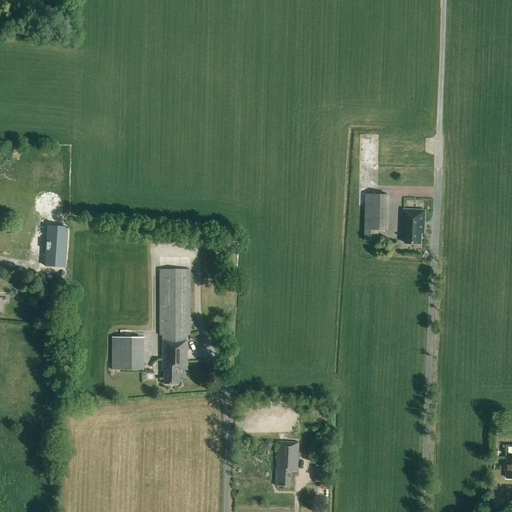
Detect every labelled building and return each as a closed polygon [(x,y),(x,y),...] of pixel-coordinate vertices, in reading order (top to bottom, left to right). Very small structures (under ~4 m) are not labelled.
[(366,194),(365,230),(365,241),(377,242),(378,230),(387,231),(387,195),(366,194)] [(424,233),(425,211),(404,210),(403,233),(406,233),(405,244),(421,244),(421,233),(424,233)] [(68,227),(48,227),(46,267),(66,267),(68,227)] [(159,335),(162,335),(162,336),(162,370),(163,370),(163,384),(179,385),(179,370),(187,370),(187,335),(190,335),(190,270),(159,270),(159,335)] [(112,338),(111,370),(142,370),(142,338),(112,338)] [(289,487),(290,472),(297,472),(298,443),(277,442),(275,486),(289,487)] [(314,483),(327,483),(328,467),(315,466),(314,483)]
